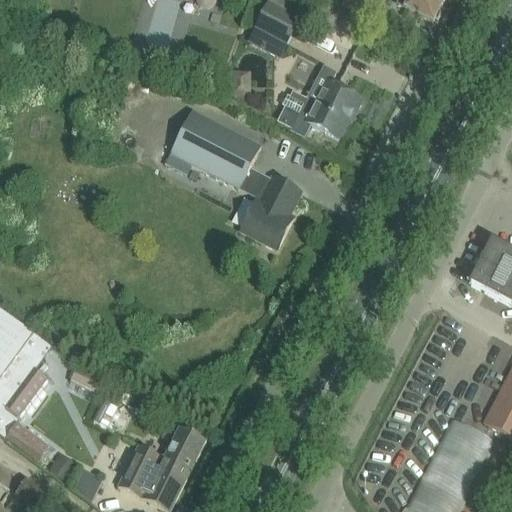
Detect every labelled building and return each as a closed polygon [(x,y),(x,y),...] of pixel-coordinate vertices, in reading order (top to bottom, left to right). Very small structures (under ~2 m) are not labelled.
[(162,0),(151,54),(180,61),(194,0),(162,0)] [(197,0),(198,1),(198,2),(199,4),(200,5),(201,6),(202,7),(203,8),(205,8),(206,8),(208,8),(209,7),(211,7),(212,6),(213,4),(214,3),(214,2),(214,0),(197,0)] [(296,19),(301,10),(282,0),(272,0),(269,5),(296,19)] [(316,0),(374,24),(380,9),(358,0),(316,0)] [(401,0),(397,7),(432,25),(433,24),(437,23),(441,16),(439,13),(443,5),(433,0),(401,0)] [(268,8),(255,33),(285,49),(298,24),(268,8)] [(122,48),(122,49),(121,50),(121,51),(121,53),(121,54),(121,55),(122,56),(123,57),(124,58),(125,58),(126,59),(127,59),(128,59),(130,58),(131,58),(132,57),(132,56),(133,55),(134,54),(134,53),(134,52),(134,51),(133,50),(133,48),(132,48),(131,47),(130,46),(129,46),(128,46),(126,46),(125,46),(124,47),(123,47),(122,48)] [(307,100),(306,102),(293,95),(290,100),(287,99),(283,109),(285,110),(278,125),(291,132),(290,134),(304,142),(311,128),(338,142),(351,116),(353,117),(361,103),(326,84),(316,105),(307,100)] [(192,115),(170,158),(239,193),(241,190),(262,201),(260,204),(257,202),(240,234),(277,253),(293,221),(289,219),(301,196),(272,181),(271,183),(250,172),(261,151),(192,115)] [(511,254),(491,244),(469,287),(511,308),(511,254)] [(0,312),(0,438),(3,441),(18,421),(5,411),(34,373),(51,350),(0,312)] [(70,385),(96,397),(103,384),(77,371),(70,385)] [(34,373),(5,411),(18,421),(47,382),(34,373)] [(511,442),(511,373),(484,428),(511,442)] [(18,421),(29,430),(61,392),(50,383),(18,421)] [(459,511),(494,445),(450,422),(406,510),(410,511),(459,511)] [(17,428),(6,443),(39,467),(50,452),(17,428)] [(158,457),(156,460),(139,451),(119,491),(160,511),(172,511),(206,445),(178,431),(164,460),(158,457)] [(58,481),(74,490),(85,472),(69,462),(58,481)] [(92,478),(81,499),(99,508),(110,488),(92,478)] [(37,511),(0,484),(0,506),(7,511),(37,511)]
